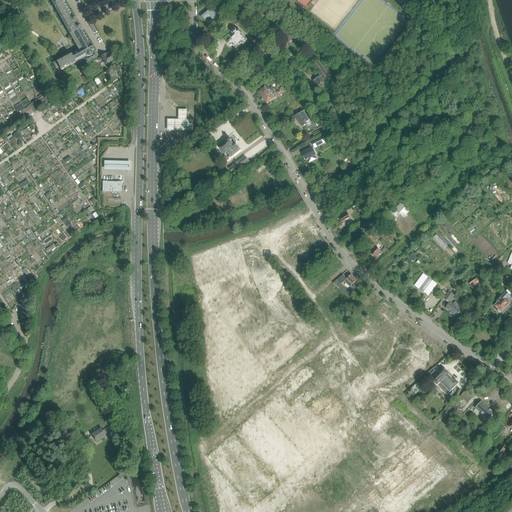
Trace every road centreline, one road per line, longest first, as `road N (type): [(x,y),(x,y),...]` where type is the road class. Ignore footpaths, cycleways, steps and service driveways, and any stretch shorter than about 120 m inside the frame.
road 1 (tertiary): [(511,384),(373,285),(338,249),(244,95),(203,59),(194,0)]
road 2 (trunk): [(188,511),(161,360),(153,158)]
road 3 (trunk): [(137,211),(140,361),(164,511)]
road 4 (unknown): [(349,262),(281,318),(243,273)]
road 5 (trunk): [(134,0),(138,135)]
